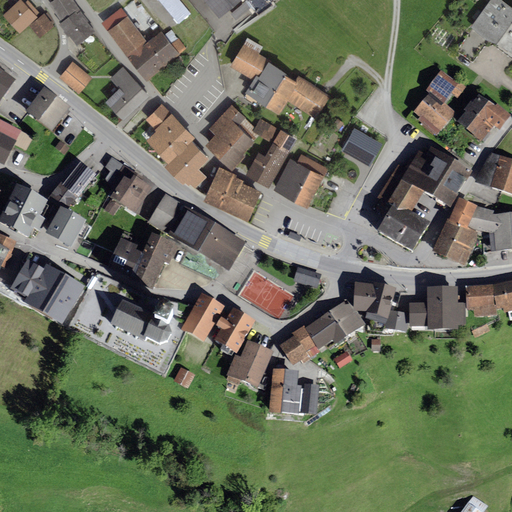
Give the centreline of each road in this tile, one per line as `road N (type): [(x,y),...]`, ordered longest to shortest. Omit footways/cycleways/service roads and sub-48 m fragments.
road 1 (residential): [(80,0),(224,168),(355,229)]
road 2 (residential): [(343,269),(309,319),(276,328),(210,292),(150,292),(28,242)]
road 3 (tertiary): [(343,269),(264,241),(200,206),(108,131)]
road 4 (residential): [(355,229),(416,258),(511,119)]
road 5 (tertiary): [(511,273),(432,279),(343,269)]
road 6 (tertiary): [(108,131),(0,48)]
road 7 (residential): [(108,131),(54,178),(0,169)]
road 8 (track): [(396,0),(384,120)]
